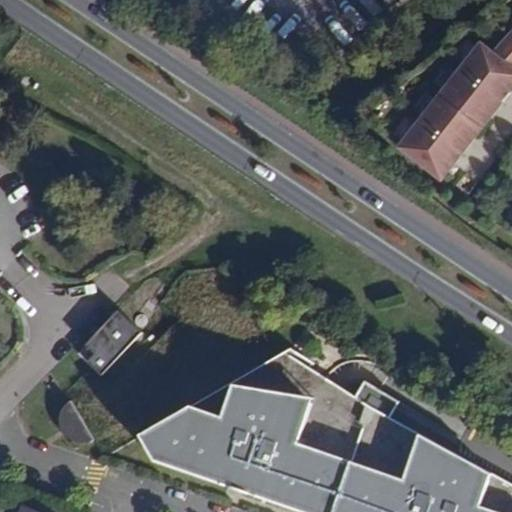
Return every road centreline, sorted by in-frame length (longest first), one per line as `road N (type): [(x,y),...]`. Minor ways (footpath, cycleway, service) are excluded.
road 1 (primary): [(4,0),(511,333)]
road 2 (primary): [(511,290),(77,0)]
road 3 (track): [(121,279),(183,252),(212,208),(205,195),(38,84)]
road 4 (residential): [(0,445),(199,511)]
road 5 (residential): [(121,279),(0,406)]
